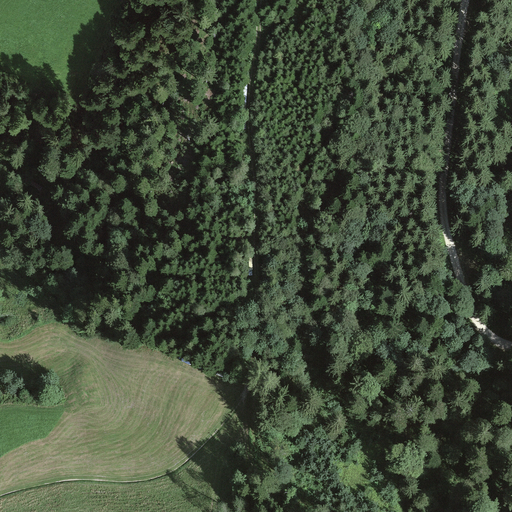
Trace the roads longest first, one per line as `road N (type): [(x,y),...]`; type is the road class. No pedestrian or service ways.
road 1 (track): [(255,384),(250,106),(259,0)]
road 2 (track): [(511,347),(489,338),(474,317),(441,205),(465,0)]
road 3 (track): [(0,494),(58,479),(166,472),(255,384)]
